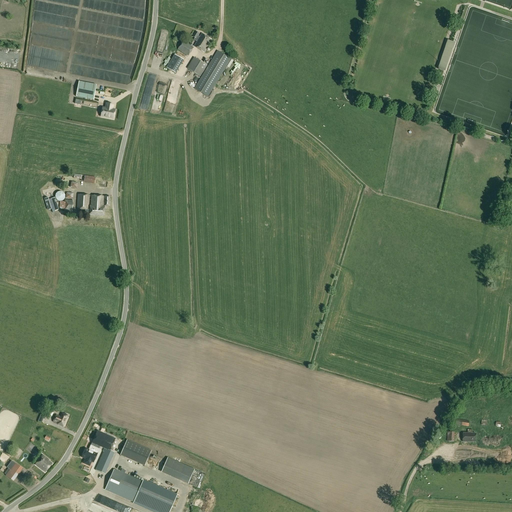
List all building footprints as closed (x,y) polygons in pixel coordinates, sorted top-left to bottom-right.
[(200,37),(198,36),(199,34),(196,32),(193,37),(195,38),(194,40),(197,42),(194,47),(204,53),(212,40),(202,34),(200,37)] [(446,39),(438,68),(446,70),(454,42),(446,39)] [(189,56),(194,48),(183,42),(178,50),(189,56)] [(208,97),(231,59),(217,51),(194,89),(208,97)] [(176,74),(184,61),(175,55),(167,68),(176,74)] [(207,66),(194,57),(187,69),(201,77),(207,66)] [(69,92),(70,82),(25,75),(24,85),(23,85),(21,98),(26,99),(26,104),(64,111),(65,104),(63,104),(63,100),(67,100),(68,95),(64,94),(64,91),(69,92)] [(96,85),(79,82),(76,97),(94,100),(96,85)] [(169,110),(176,88),(171,86),(165,109),(169,110)] [(105,108),(102,108),(101,117),(113,119),(115,110),(112,110),(113,105),(106,104),(105,108)] [(421,114),(410,111),(409,116),(420,119),(421,114)] [(84,175),(83,182),(94,183),(95,177),(84,175)] [(63,200),(63,191),(55,191),(56,200),(63,200)] [(77,195),(77,209),(88,210),(89,195),(77,195)] [(103,206),(110,206),(110,197),(91,196),(91,206),(90,206),(89,215),(104,215),(104,207),(103,207),(103,206)] [(64,200),(64,202),(60,202),(59,209),(64,209),(64,211),(72,212),(73,200),(64,200)] [(56,415),(53,422),(58,424),(57,424),(63,427),(67,416),(62,414),(61,417),(56,415)] [(463,442),(476,442),(476,433),(472,433),(472,430),(468,429),(467,433),(463,433),(463,442)] [(110,451),(115,439),(97,430),(91,443),(99,447),(110,451)] [(120,456),(144,466),(151,450),(127,440),(120,456)] [(85,449),(81,458),(85,459),(83,464),(89,467),(91,462),(93,463),(99,449),(98,449),(99,447),(91,443),(90,446),(88,450),(85,449)] [(95,470),(105,474),(114,453),(104,449),(95,470)] [(43,455),(36,464),(45,472),(52,464),(48,461),(49,460),(43,455)] [(161,473),(189,485),(195,470),(168,458),(161,473)] [(15,464),(12,468),(16,471),(20,466),(16,462),(15,464)] [(143,481),(143,482),(114,470),(105,490),(134,502),(133,503),(152,511),(169,511),(176,496),(143,481)] [(36,477),(30,472),(26,477),(32,483),(36,477)]
